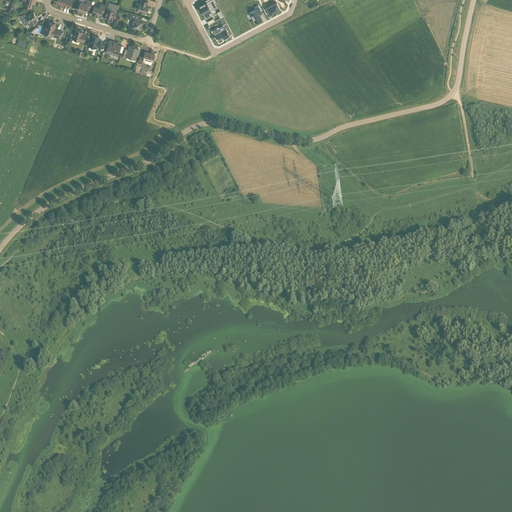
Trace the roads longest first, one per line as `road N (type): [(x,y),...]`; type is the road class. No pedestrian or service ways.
road 1 (unclassified): [(0,249),(44,207),(154,158),(201,124),(304,141),(443,101),(457,84),(473,0)]
road 2 (residential): [(187,2),(213,53),(290,12),(294,0)]
